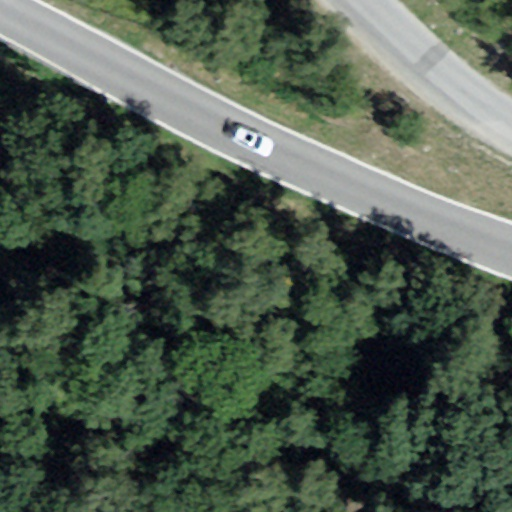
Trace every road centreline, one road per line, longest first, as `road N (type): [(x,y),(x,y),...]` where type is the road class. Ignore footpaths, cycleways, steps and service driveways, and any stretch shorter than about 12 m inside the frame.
road 1 (tertiary): [(0,10),(331,175),(511,247)]
road 2 (unclassified): [(360,0),(511,120)]
